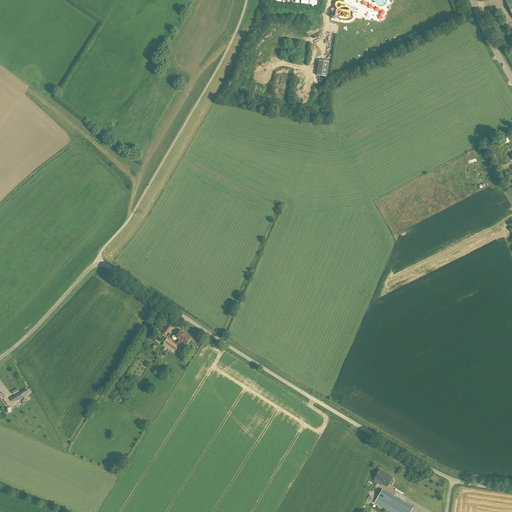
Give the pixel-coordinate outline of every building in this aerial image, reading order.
[(332,33),(336,51),(348,48),(348,50),(396,38),(390,17),(343,29),(343,30),(332,33)] [(319,60),(316,75),(327,77),(329,62),(319,60)] [(169,331),(173,326),(169,322),(162,332),(166,335),(169,331)] [(167,339),(164,343),(162,345),(173,353),(178,346),(177,346),(181,341),(186,345),(191,338),(180,330),(176,335),(175,335),(174,335),(173,336),(172,337),(172,338),(172,339),(173,340),(175,340),(176,339),(177,338),(179,340),(176,344),(175,344),(167,339)] [(13,403),(22,397),(20,393),(10,398),(13,403)] [(380,470),(375,478),(374,479),(380,483),(384,485),(387,487),(387,485),(392,477),(380,470)] [(386,499),(389,494),(382,490),(379,495),(386,499)] [(410,511),(413,508),(405,503),(399,511),(410,511)]
